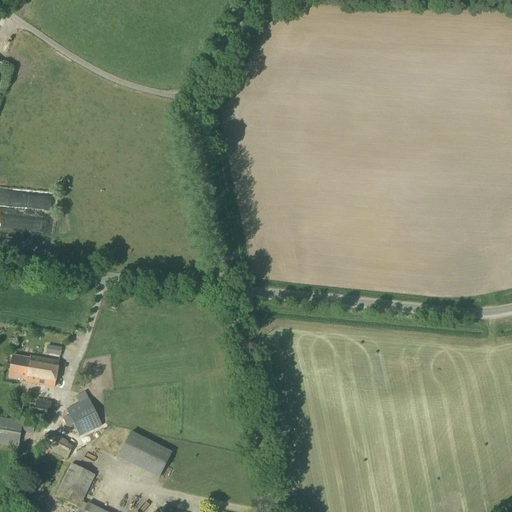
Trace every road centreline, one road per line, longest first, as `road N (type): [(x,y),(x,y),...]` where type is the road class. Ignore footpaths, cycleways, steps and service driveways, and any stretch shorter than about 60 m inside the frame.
road 1 (unclassified): [(229,291),(197,131),(207,82),(250,0)]
road 2 (unclassified): [(511,312),(458,315),(229,291)]
road 3 (unclassified): [(229,291),(0,270)]
road 4 (unclassified): [(273,511),(229,291)]
road 5 (unknown): [(21,24),(118,82),(199,105)]
